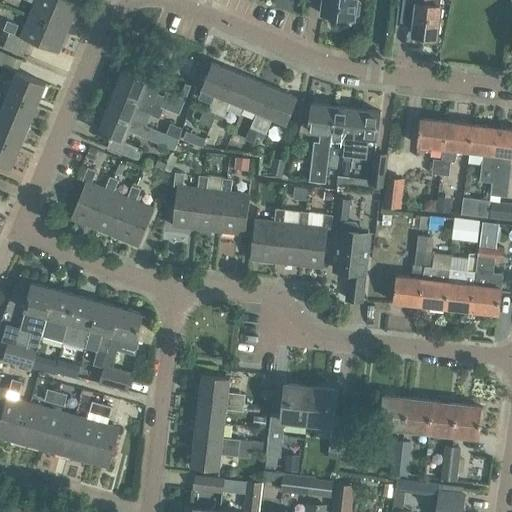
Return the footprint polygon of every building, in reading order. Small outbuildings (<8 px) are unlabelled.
[(69,30),(78,9),(56,0),(37,0),(31,14),(69,30)] [(56,0),(78,9),(81,0),(56,0)] [(325,0),(324,14),(355,19),(356,16),(360,15),(361,2),(358,0),(325,0)] [(418,0),(414,35),(438,38),(442,6),(442,0),(418,0)] [(511,0),(462,0),(457,40),(483,44),(486,26),(509,29),(511,0)] [(69,30),(31,14),(22,37),(59,52),(69,30)] [(19,25),(8,20),(4,30),(15,35),(19,25)] [(10,47),(7,58),(27,63),(30,52),(10,47)] [(216,113),(234,72),(213,63),(202,88),(215,94),(209,110),(216,113)] [(151,79),(125,68),(116,89),(142,99),(169,110),(179,114),(192,86),(186,83),(180,97),(166,91),(164,96),(147,89),(151,79)] [(8,93),(37,105),(46,84),(17,72),(13,82),(5,79),(5,80),(0,78),(0,89),(2,91),(8,93)] [(244,106),(255,81),(234,72),(216,113),(224,116),(231,101),(244,106)] [(259,130),(276,90),(255,81),(244,106),(257,112),(251,127),(259,130)] [(142,99),(116,89),(108,110),(133,121),(133,120),(139,107),(157,115),(165,118),(169,110),(142,99)] [(276,90),(259,130),(266,134),(273,119),(287,124),(297,99),(276,90)] [(0,114),(29,126),(37,105),(8,93),(0,112),(0,114)] [(332,133),(336,106),(313,103),(310,130),(323,132),(322,143),(315,142),(311,179),(327,181),(329,164),(329,154),(332,133)] [(351,157),(352,157),(355,136),(359,109),(336,106),(332,133),(343,135),(342,144),(345,144),(343,156),(351,157)] [(355,136),(352,157),(363,158),(365,138),(379,139),(382,112),(359,109),(355,136)] [(152,128),(133,120),(133,121),(108,110),(99,131),(112,137),(108,147),(139,159),(143,149),(124,142),(129,131),(175,150),(179,139),(167,134),(152,128)] [(0,138),(20,147),(29,126),(0,114),(0,138)] [(418,145),(444,148),(445,148),(448,122),(421,119),(418,145)] [(456,150),(471,151),(474,125),(448,122),(445,148),(444,148),(442,160),(443,160),(441,175),(449,176),(451,161),(455,162),(456,150)] [(172,123),(167,134),(179,139),(183,127),(172,123)] [(481,180),(493,181),(496,154),(499,128),(474,125),(471,151),(485,153),(481,180)] [(511,128),(499,128),(496,154),(493,181),(492,188),(500,189),(501,182),(502,169),(505,169),(506,155),(511,155),(511,128)] [(195,144),(198,135),(186,131),(183,139),(195,144)] [(0,163),(11,168),(20,147),(0,138),(0,163)] [(389,154),(374,151),(371,179),(370,185),(374,186),(385,187),(389,154)] [(237,157),(235,169),(249,170),(250,158),(237,157)] [(434,159),(432,174),(441,175),(443,160),(442,160),(434,159)] [(71,218),(94,228),(110,190),(105,188),(92,183),(97,171),(88,167),(83,180),(87,181),(71,218)] [(174,226),(198,229),(203,188),(185,186),(186,174),(176,173),(175,185),(178,186),(174,226)] [(350,177),(338,175),(337,186),(349,188),(350,177)] [(110,190),(94,228),(116,237),(132,199),(127,198),(114,192),(119,180),(110,176),(105,188),(110,190)] [(227,191),(228,179),(204,176),(203,188),(198,229),(222,231),(227,191)] [(403,209),(406,178),(387,176),(384,207),(403,209)] [(370,185),(371,179),(350,177),(349,188),(373,190),(374,186),(370,185)] [(155,209),(137,201),(141,189),(132,185),(127,198),(132,199),(116,237),(139,246),(155,209)] [(246,234),(251,193),(227,191),(222,231),(246,234)] [(351,199),(337,197),(335,217),(349,219),(351,199)] [(473,215),(489,217),(490,206),(474,204),(473,215)] [(490,206),(489,217),(509,219),(511,207),(491,205),(491,206),(490,206)] [(252,258),(276,261),(280,221),(285,221),(286,209),(276,208),(275,220),(256,218),(252,258)] [(280,221),(276,261),(300,264),(304,223),(308,224),(310,212),(300,211),(299,223),(285,221),(280,221)] [(324,266),(328,228),(332,229),(334,215),(324,214),(323,226),(308,224),(304,223),(300,264),(324,266)] [(430,218),(429,227),(428,231),(442,233),(444,217),(430,215),(430,218)] [(429,227),(430,218),(423,218),(422,226),(429,227)] [(495,246),(498,223),(482,221),(481,234),(479,244),(495,246)] [(454,229),(453,251),(478,252),(479,230),(454,229)] [(352,270),(348,299),(361,300),(370,233),(340,230),(335,268),(352,270)] [(393,302),(420,305),(423,278),(426,251),(427,251),(428,236),(419,235),(416,264),(413,264),(412,277),(396,275),(393,302)] [(475,285),(472,311),(498,314),(501,288),(503,274),(493,273),(495,261),(503,262),(505,247),(495,246),(479,244),(478,257),(477,271),(475,285)] [(435,252),(427,251),(426,251),(423,278),(420,305),(446,308),(449,281),(451,268),(433,266),(435,252)] [(478,257),(469,256),(468,270),(451,268),(449,281),(446,308),(472,311),(475,285),(477,271),(478,257)] [(5,360),(32,368),(35,358),(42,336),(47,316),(55,289),(33,283),(25,310),(27,310),(21,330),(32,333),(28,348),(10,343),(5,360)] [(63,342),(64,342),(69,322),(77,295),(55,289),(47,316),(42,336),(50,338),(51,335),(64,338),(63,342)] [(86,348),(92,328),(100,301),(77,295),(69,322),(64,342),(66,337),(79,340),(78,346),(86,348)] [(104,366),(105,366),(108,354),(114,334),(122,307),(100,301),(92,328),(103,331),(98,351),(94,363),(104,366)] [(120,351),(121,346),(137,351),(140,342),(137,341),(144,313),(122,307),(114,334),(108,354),(105,366),(104,366),(99,383),(128,391),(133,374),(113,368),(117,350),(120,351)] [(48,362),(35,358),(32,368),(45,371),(48,362)] [(77,377),(80,368),(58,362),(56,371),(77,377)] [(201,397),(245,403),(246,394),(241,394),(243,379),(231,378),(231,377),(204,374),(201,397)] [(19,393),(23,382),(13,379),(9,391),(19,393)] [(283,415),(282,420),(285,420),(308,423),(312,387),(286,384),(283,415)] [(312,387),(308,423),(332,426),(334,426),(335,416),(338,390),(312,387)] [(55,403),(58,391),(48,389),(45,400),(55,403)] [(58,391),(55,403),(65,406),(68,394),(58,391)] [(405,429),(409,398),(384,395),(380,426),(405,429)] [(0,421),(0,437),(19,443),(31,402),(7,396),(0,421)] [(244,411),(245,403),(201,397),(198,420),(226,423),(227,409),(244,411)] [(430,432),(433,401),(409,398),(405,429),(430,432)] [(89,413),(99,415),(103,404),(93,401),(89,413)] [(454,435),(457,404),(433,401),(430,432),(454,435)] [(41,449),(53,409),(31,402),(19,443),(41,449)] [(109,418),(113,407),(103,404),(99,415),(109,418)] [(457,404),(454,435),(479,438),(483,407),(457,404)] [(64,456),(75,415),(53,409),(41,449),(64,456)] [(86,462),(98,421),(75,415),(64,456),(86,462)] [(224,438),(226,423),(198,420),(195,443),(223,446),(240,448),(250,449),(251,441),(224,438)] [(98,421),(86,462),(109,469),(121,428),(98,421)] [(283,446),(284,436),(283,436),(270,434),(269,444),(267,455),(280,457),(281,457),(283,446)] [(287,435),(286,444),(307,447),(308,438),(287,435)] [(342,450),(344,439),(333,438),(331,449),(342,450)] [(400,475),(404,441),(395,440),(392,474),(400,475)] [(404,441),(400,475),(408,476),(412,442),(404,441)] [(250,458),(250,449),(240,448),(223,446),(195,443),(192,466),(220,470),(222,455),(250,458)] [(448,480),(452,446),(445,445),(441,480),(448,480)] [(452,446),(448,480),(457,481),(461,447),(452,446)] [(267,455),(266,463),(280,465),(280,457),(267,455)] [(223,493),(224,490),(225,478),(195,474),(193,490),(223,493)] [(334,480),(307,477),(284,475),(282,491),(332,497),(334,480)] [(225,478),(224,490),(231,491),(232,484),(235,485),(247,486),(244,511),(249,511),(260,511),(263,482),(247,480),(225,478)] [(350,511),(354,483),(338,481),(334,511),(350,511)] [(461,511),(463,493),(438,490),(435,511),(461,511)]
